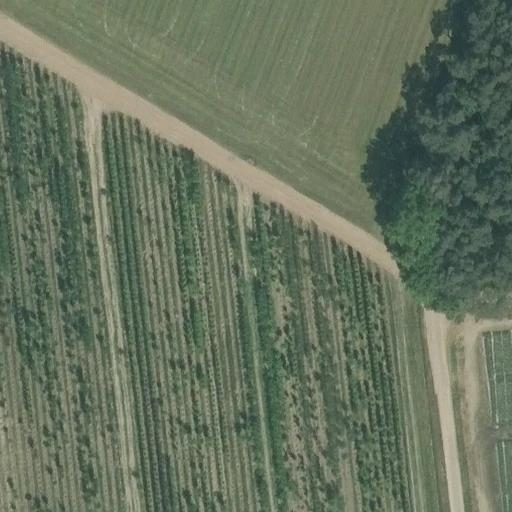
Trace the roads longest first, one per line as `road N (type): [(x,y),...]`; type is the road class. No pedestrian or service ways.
road 1 (track): [(511,297),(481,301),(432,281),(0,25)]
road 2 (unclassified): [(457,511),(432,281)]
